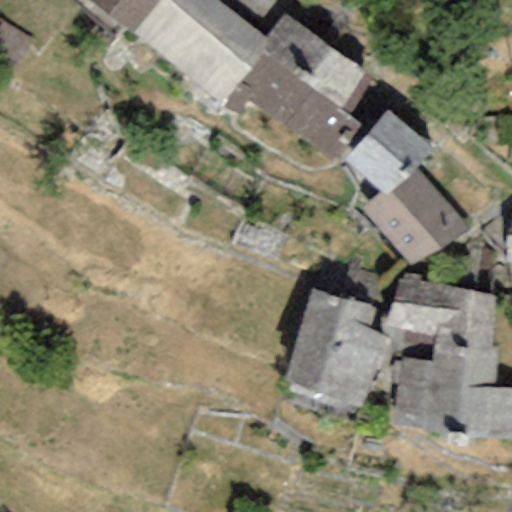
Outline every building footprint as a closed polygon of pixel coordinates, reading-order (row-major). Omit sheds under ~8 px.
[(92,0),(132,34),(160,0),(92,0)] [(219,106),(267,40),(213,0),(160,0),(132,34),(219,106)] [(348,115),(373,78),(285,15),(267,40),(219,106),(238,117),(247,102),(333,162),(359,125),(348,115)] [(31,36),(0,20),(0,72),(9,77),(31,36)] [(416,168),(433,150),(386,111),(345,161),(381,194),(385,197),(416,168)] [(410,266),(468,229),(416,168),(385,197),(381,194),(361,209),(410,266)] [(511,214),(502,260),(511,261),(511,214)] [(494,296),(399,278),(385,326),(432,337),(432,345),(489,348),(494,296)] [(375,310),(310,291),(285,380),(359,409),(374,368),(381,370),(391,340),(370,330),(375,310)] [(511,389),(493,389),(495,348),(489,348),(432,345),(431,362),(402,359),(393,426),(463,438),(511,438),(511,389)]
